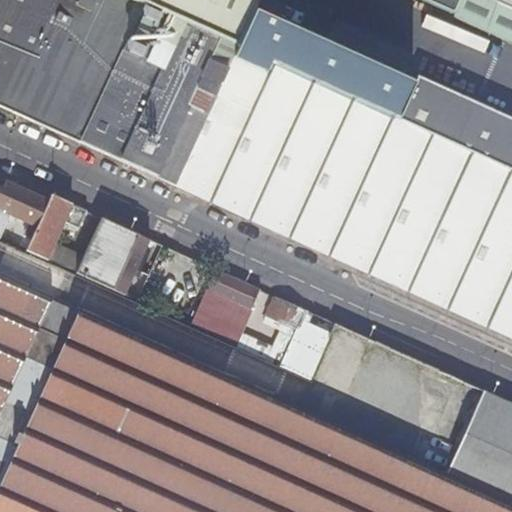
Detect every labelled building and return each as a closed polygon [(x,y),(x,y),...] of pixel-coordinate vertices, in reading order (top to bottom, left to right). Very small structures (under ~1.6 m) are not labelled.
[(0,0),(0,106),(511,338),(511,117),(415,74),(411,82),(251,10),(255,0),(0,0)] [(421,0),(452,14),(457,0),(421,0)] [(511,0),(490,0),(511,9),(511,0)] [(0,209),(39,227),(52,196),(31,186),(28,194),(5,183),(2,189),(0,187),(0,209)] [(27,253),(44,261),(53,241),(65,215),(81,223),(86,212),(52,196),(39,227),(27,253)] [(74,275),(91,283),(122,297),(147,240),(98,217),(82,255),(74,275)] [(44,261),(74,275),(82,255),(53,241),(44,261)] [(213,271),(188,327),(232,347),(239,332),(214,320),(220,309),(244,320),(249,309),(250,310),(259,292),(213,271)] [(0,439),(16,448),(34,410),(9,398),(26,362),(50,373),(64,341),(39,330),(53,299),(0,274),(0,439)] [(78,312),(53,299),(39,330),(64,341),(78,312)] [(296,327),(303,312),(287,305),(273,299),(266,314),(296,328),(296,327)] [(511,511),(511,407),(497,400),(482,394),(445,478),(408,461),(395,491),(255,428),(268,398),(78,312),(64,341),(50,373),(34,410),(16,448),(0,484),(0,511),(511,511)] [(277,368),(309,382),(326,341),(296,327),(296,328),(277,368)] [(408,461),(268,398),(255,428),(395,491),(408,461)]
